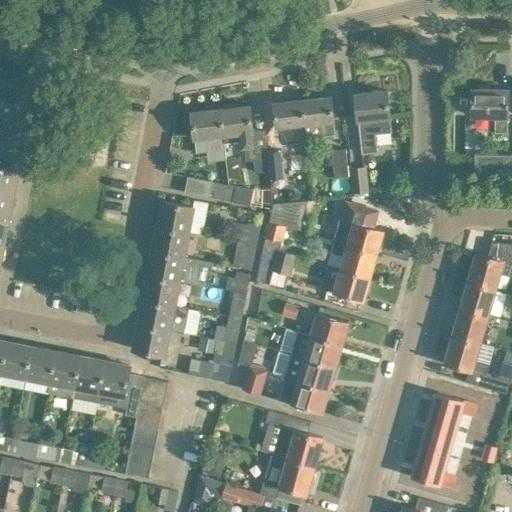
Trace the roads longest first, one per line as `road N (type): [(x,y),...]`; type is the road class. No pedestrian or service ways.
road 1 (residential): [(359,511),(433,278),(438,221)]
road 2 (residential): [(115,348),(167,60)]
road 3 (residential): [(438,221),(425,4)]
road 4 (residential): [(167,60),(365,18)]
road 5 (unclassified): [(167,60),(0,31)]
